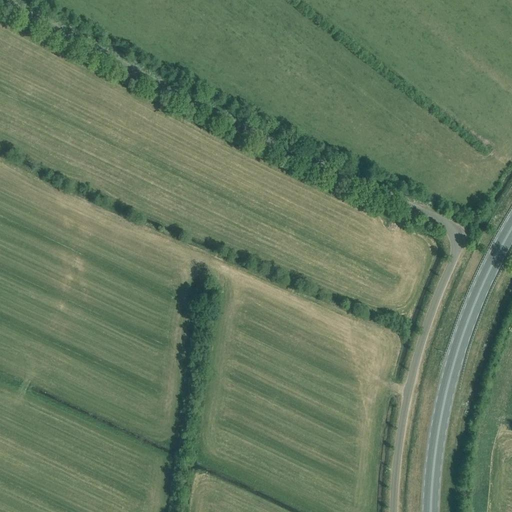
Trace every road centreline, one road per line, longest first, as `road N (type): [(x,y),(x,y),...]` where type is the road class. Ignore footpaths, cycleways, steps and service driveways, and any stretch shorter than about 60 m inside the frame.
road 1 (unclassified): [(392,511),(406,392),(456,247),(448,226),(1,0)]
road 2 (trunk): [(430,511),(453,365),(511,227)]
